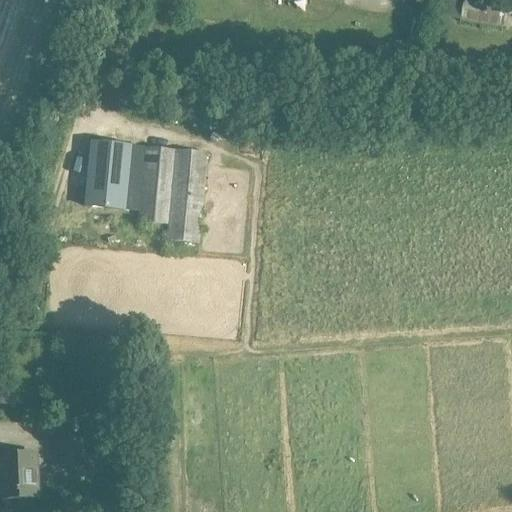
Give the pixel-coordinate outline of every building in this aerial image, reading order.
[(463,0),(459,23),(503,29),(506,0),(463,0)] [(123,210),(129,148),(90,144),(84,206),(123,210)] [(199,245),(207,164),(207,155),(145,149),(137,223),(168,227),(167,242),(199,245)] [(79,436),(78,436),(77,420),(53,421),(54,437),(53,437),(55,469),(80,467),(79,436)] [(36,456),(0,457),(0,492),(0,500),(37,498),(36,456)]
